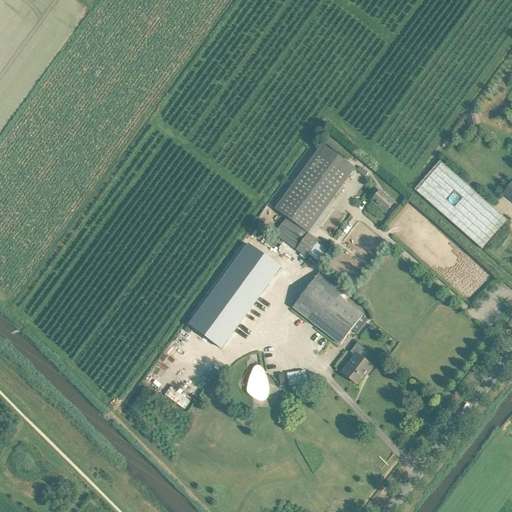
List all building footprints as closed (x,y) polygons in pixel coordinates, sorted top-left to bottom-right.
[(285,217),(282,222),(303,238),(299,244),(277,228),(273,233),(305,257),(317,241),(307,233),(355,169),(323,144),(275,209),(285,217)] [(508,220),(440,161),(414,190),(482,249),(508,220)] [(368,173),(360,167),(357,170),(365,176),(368,173)] [(511,182),(503,194),(511,200),(511,182)] [(394,205),(381,193),(372,203),(386,215),(394,205)] [(248,245),(189,325),(222,349),(281,268),(248,245)] [(368,320),(339,298),(345,290),(320,272),(293,307),(340,345),(351,330),(357,334),(368,320)] [(375,330),(370,326),(366,331),(371,335),(375,330)] [(373,367),(362,358),(367,351),(357,343),(350,352),(355,355),(341,373),(347,377),(347,379),(351,382),(352,382),(356,385),(365,373),(367,375),(373,367)] [(269,385),(264,386),(261,367),(257,367),(254,372),(253,379),(253,385),(255,392),(258,398),(261,400),(264,400),(267,398),(269,394),(269,389),(269,385)]
